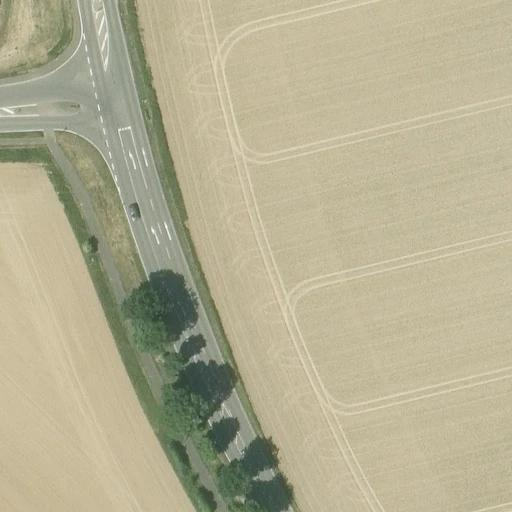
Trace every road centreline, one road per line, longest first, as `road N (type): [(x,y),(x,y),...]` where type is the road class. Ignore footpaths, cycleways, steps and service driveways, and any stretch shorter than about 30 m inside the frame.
road 1 (tertiary): [(278,511),(217,390),(121,111)]
road 2 (tertiary): [(0,119),(121,111)]
